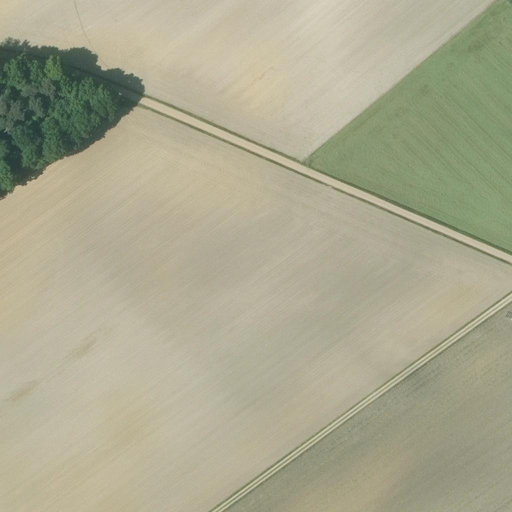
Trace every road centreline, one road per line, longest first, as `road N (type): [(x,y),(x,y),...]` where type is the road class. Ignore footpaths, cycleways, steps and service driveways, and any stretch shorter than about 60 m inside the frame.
road 1 (track): [(0,55),(128,94),(511,263)]
road 2 (track): [(216,511),(511,298)]
